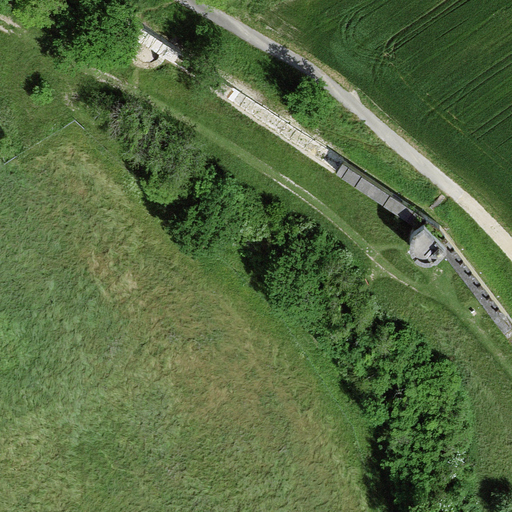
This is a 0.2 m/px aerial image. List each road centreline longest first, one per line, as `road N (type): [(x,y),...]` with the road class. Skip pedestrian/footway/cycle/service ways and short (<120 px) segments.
road 1 (track): [(2,0),(320,204),(453,306),(511,392)]
road 2 (track): [(511,251),(484,217),(309,71),(195,0)]
